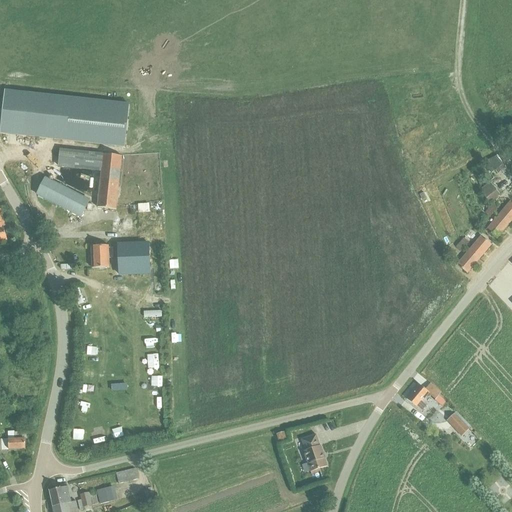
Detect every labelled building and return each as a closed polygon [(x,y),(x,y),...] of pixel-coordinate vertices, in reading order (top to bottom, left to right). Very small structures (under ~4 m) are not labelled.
[(129,105),(4,91),(0,130),(0,133),(124,147),(129,105)] [(116,210),(121,157),(103,154),(103,155),(60,150),(58,166),(101,171),(97,208),(116,210)] [(501,161),(492,168),(496,174),(505,167),(501,161)] [(81,217),(89,201),(45,179),(37,195),(81,217)] [(480,188),(487,204),(499,194),(488,181),(480,188)] [(511,202),(511,201),(498,216),(508,224),(511,219),(511,202)] [(140,202),(127,202),(127,211),(140,211),(140,202)] [(492,203),(488,207),(494,212),(498,207),(492,203)] [(494,212),(488,207),(485,212),(490,216),(494,212)] [(508,224),(498,216),(486,230),(496,238),(508,224)] [(481,236),(469,251),(479,259),(491,244),(481,236)] [(463,237),(459,242),(464,246),(468,242),(463,237)] [(464,246),(459,242),(455,247),(461,251),(464,246)] [(148,244),(118,245),(119,275),(149,274),(148,244)] [(108,246),(91,247),(92,269),(109,268),(109,259),(113,259),(112,248),(108,248),(108,246)] [(479,259),(469,251),(457,265),(467,273),(479,259)] [(153,317),(153,307),(144,307),(145,318),(153,317)] [(86,355),(86,337),(78,337),(78,355),(86,355)] [(151,345),(140,345),(140,361),(150,361),(151,345)] [(426,406),(422,402),(429,394),(435,399),(434,401),(442,407),(446,403),(438,396),(441,393),(430,384),(425,390),(418,384),(406,399),(421,412),(426,406)] [(469,430),(463,423),(454,414),(447,421),(456,430),(462,436),(469,430)] [(165,422),(146,426),(148,434),(167,430),(165,422)] [(0,449),(25,449),(25,439),(20,439),(20,432),(14,432),(14,431),(8,431),(8,439),(0,439),(0,449)] [(59,442),(70,443),(71,432),(60,431),(59,442)] [(279,441),(286,439),(284,433),(277,435),(279,441)] [(327,466),(324,459),(320,446),(319,446),(316,435),(301,440),(305,451),(303,452),(310,472),(327,466)] [(118,484),(138,479),(135,469),(116,473),(118,484)] [(53,511),(78,511),(76,501),(71,502),(66,483),(60,485),(60,488),(49,490),(53,511)] [(89,494),(89,493),(80,495),(81,500),(78,501),(80,511),(83,510),(83,508),(98,504),(96,496),(93,496),(92,493),(89,494)]
